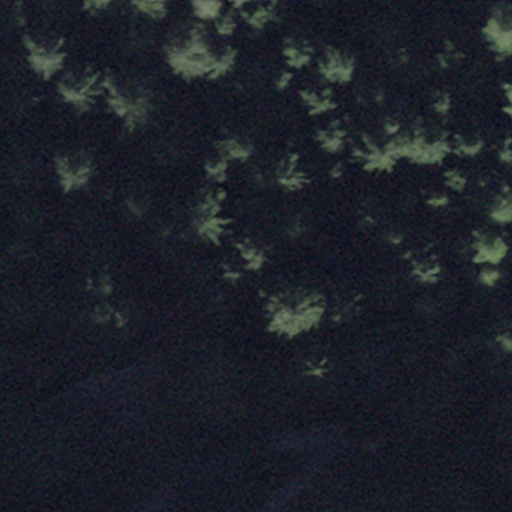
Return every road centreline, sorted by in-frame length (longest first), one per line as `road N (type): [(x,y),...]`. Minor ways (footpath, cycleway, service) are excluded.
road 1 (track): [(128,511),(220,458),(288,438),(323,440),(272,511)]
road 2 (track): [(0,448),(136,387),(83,491),(85,511)]
